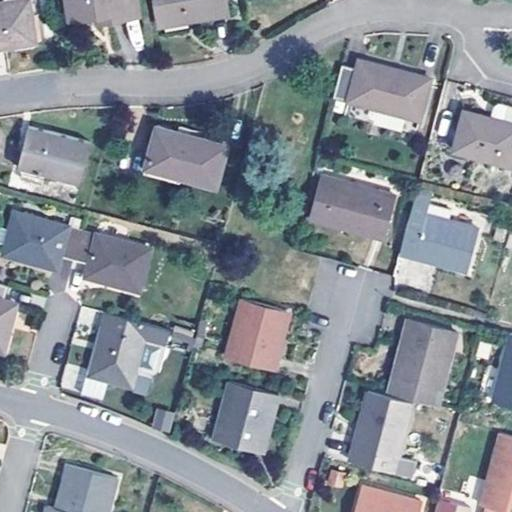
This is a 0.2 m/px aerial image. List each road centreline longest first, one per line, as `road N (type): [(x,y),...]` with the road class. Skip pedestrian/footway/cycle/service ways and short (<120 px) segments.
road 1 (residential): [(0,93),(211,77),(355,12),(483,14)]
road 2 (residential): [(261,511),(161,453),(33,407)]
road 3 (residential): [(348,296),(288,511)]
